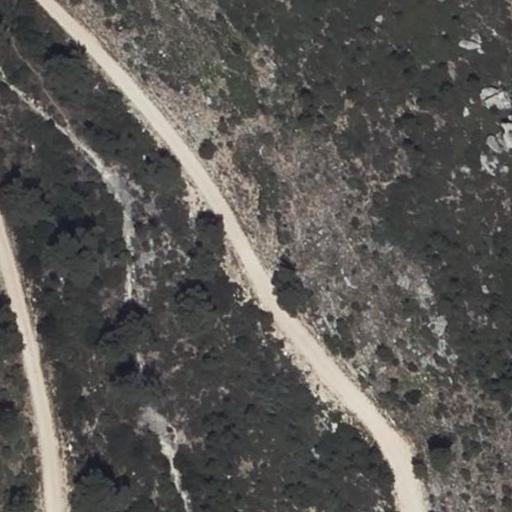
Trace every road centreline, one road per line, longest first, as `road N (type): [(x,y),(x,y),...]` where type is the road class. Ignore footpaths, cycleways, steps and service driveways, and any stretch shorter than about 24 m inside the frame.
road 1 (track): [(411,511),(390,440),(256,280),(155,116),(44,0)]
road 2 (track): [(0,249),(41,399),(50,511)]
